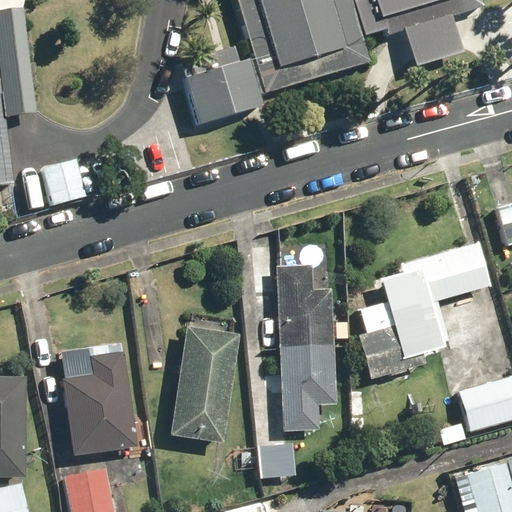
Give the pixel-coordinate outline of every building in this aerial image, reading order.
[(227,0),(252,83),(358,52),(342,0),(227,0)] [(363,0),(368,15),(385,10),(394,39),(435,27),(427,0),(363,0)] [(0,184),(9,183),(0,126),(0,118),(18,116),(32,114),(16,11),(0,12),(0,184)] [(71,160),(39,170),(49,207),(81,197),(71,160)] [(511,201),(493,208),(505,248),(511,245),(511,201)] [(361,335),(356,336),(367,381),(423,368),(420,355),(452,347),(441,301),(485,290),(475,247),(396,266),(398,276),(375,281),(380,305),(355,311),(361,335)] [(306,267),(271,269),(278,432),(315,430),(314,407),(333,406),(329,292),(307,293),(306,267)] [(238,334),(180,326),(164,438),(222,446),(238,334)] [(90,378),(60,381),(67,456),(133,450),(124,353),(88,356),(90,378)] [(362,374),(348,374),(349,439),(363,439),(362,374)] [(0,481),(19,482),(21,378),(0,377),(0,481)] [(511,378),(456,392),(467,434),(511,422),(511,378)] [(457,422),(433,431),(441,451),(464,442),(457,422)] [(289,446),(255,446),(255,480),(289,480),(289,446)] [(504,465),(452,480),(459,505),(470,502),(473,511),(511,511),(511,457),(503,460),(504,465)] [(108,511),(101,471),(60,478),(65,511),(108,511)] [(26,511),(21,485),(0,489),(0,511),(26,511)]
